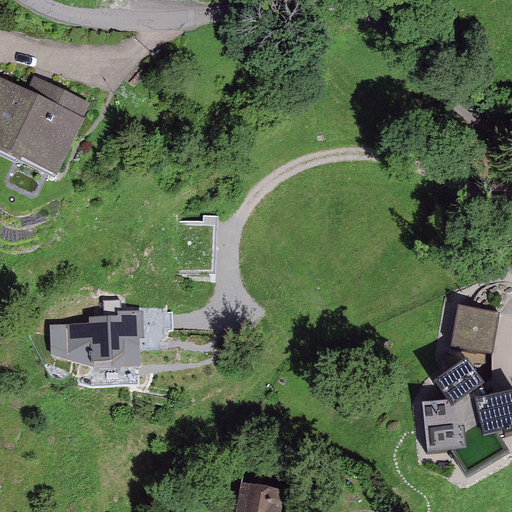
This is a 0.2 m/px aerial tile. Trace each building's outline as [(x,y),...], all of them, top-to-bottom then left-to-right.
[(0,88),(0,153),(34,170),(68,100),(24,79),(16,96),(0,88)] [(498,310),(458,305),(452,346),(492,352),(498,310)] [(129,320),(64,322),(64,330),(43,331),(44,356),(65,355),(65,366),(130,364),(129,320)] [(506,453),(495,433),(511,429),(511,395),(491,400),(466,364),(439,384),(451,402),(423,405),(428,451),(454,449),(468,474),(506,453)] [(265,511),(270,494),(235,486),(229,511),(265,511)]
